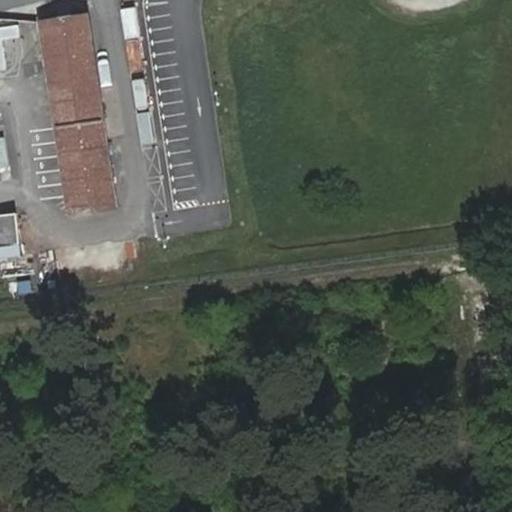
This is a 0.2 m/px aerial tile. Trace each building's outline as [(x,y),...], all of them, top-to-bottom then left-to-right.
[(0,70),(9,69),(4,27),(0,27),(0,70)] [(57,30),(81,203),(109,201),(85,27),(57,30)] [(132,80),(138,109),(153,106),(147,77),(132,80)] [(0,181),(15,179),(9,131),(8,131),(5,109),(0,110),(0,181)] [(0,257),(29,254),(23,210),(0,212),(0,257)]
